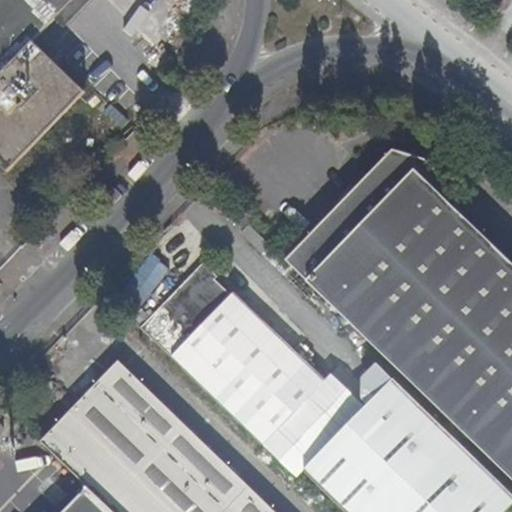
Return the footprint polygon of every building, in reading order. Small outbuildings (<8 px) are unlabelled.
[(0,0),(0,155),(3,159),(19,143),(71,91),(26,47),(71,0),(0,0)] [(389,148),(284,258),(511,477),(511,263),(434,190),(442,181),(419,158),(389,148)] [(150,254),(117,293),(136,309),(169,270),(150,254)] [(203,262),(139,328),(263,446),(293,414),(327,380),(270,326),(234,292),(231,296),(214,280),(218,277),(203,262)] [(284,312),(270,326),(327,380),(334,373),(340,365),(284,312)] [(275,511),(118,363),(42,444),(82,481),(89,488),(114,511),(275,511)] [(327,380),(263,446),(298,480),(308,469),(369,406),(334,373),(327,380)] [(508,511),(511,508),(511,490),(396,378),(369,406),(308,469),(353,511),(508,511)] [(66,511),(89,488),(82,481),(52,511),(66,511)] [(114,511),(89,488),(66,511),(114,511)]
